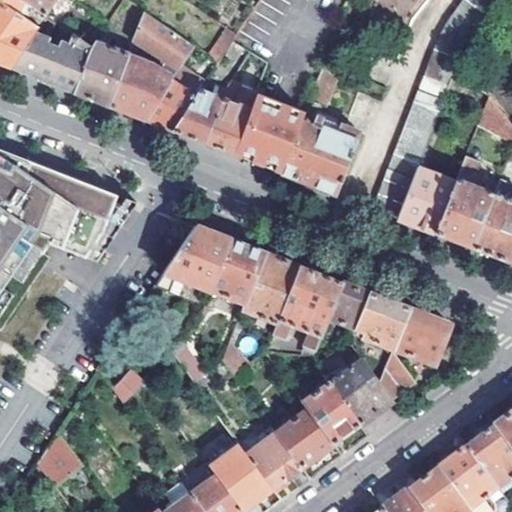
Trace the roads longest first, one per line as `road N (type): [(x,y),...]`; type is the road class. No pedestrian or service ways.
road 1 (tertiary): [(0,101),(511,302)]
road 2 (residential): [(511,354),(302,511)]
